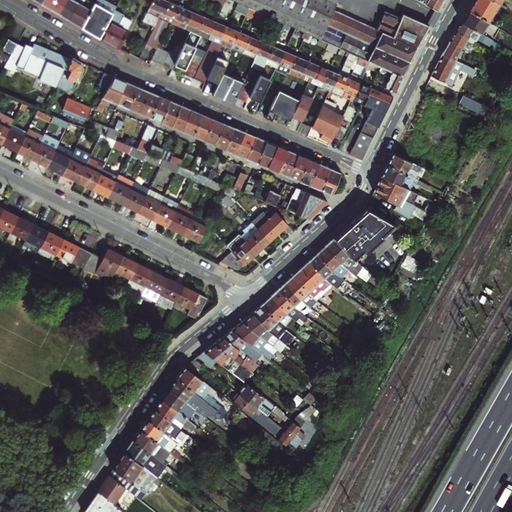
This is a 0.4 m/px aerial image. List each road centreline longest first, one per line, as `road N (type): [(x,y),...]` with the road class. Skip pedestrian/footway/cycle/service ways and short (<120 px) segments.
road 1 (residential): [(369,171),(102,56),(3,0)]
road 2 (residential): [(62,511),(166,363),(249,294)]
road 3 (residential): [(0,171),(249,294)]
road 4 (residential): [(369,171),(458,0)]
road 5 (residential): [(249,294),(343,213),(369,171)]
road 6 (trunk): [(511,399),(448,511)]
